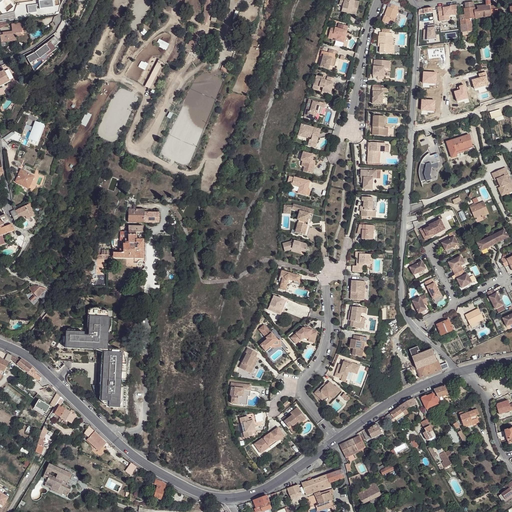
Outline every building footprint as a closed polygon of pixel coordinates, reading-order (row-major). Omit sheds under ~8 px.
[(350,11),(349,14),(354,16),(357,3),(346,0),(339,0),(338,5),(341,6),(340,9),(350,11)] [(490,7),(490,1),(485,2),(485,6),(477,8),(477,12),(474,12),(475,19),(491,17),(490,7)] [(469,20),(475,19),(474,12),(473,3),(465,4),(465,10),(464,10),(464,16),(465,20),(469,20)] [(439,22),(446,21),(446,17),(448,16),(448,14),(448,11),(447,7),(437,8),(439,22)] [(396,11),(389,9),(386,8),(381,22),(392,26),(397,12),(396,11)] [(469,21),(469,20),(465,20),(464,16),(460,17),(459,19),(460,26),(470,25),(469,21)] [(16,34),(21,33),(23,33),(22,23),(12,24),(13,32),(2,33),(2,35),(0,35),(0,39),(0,41),(3,41),(3,39),(6,38),(7,42),(17,41),(17,37),(16,34)] [(327,37),(331,38),(334,39),(333,41),(342,43),(347,27),(337,25),(336,29),(329,27),(327,37)] [(427,40),(436,38),(434,25),(428,26),(428,28),(428,38),(427,40)] [(470,32),(470,25),(460,26),(461,33),(470,32)] [(194,27),(189,42),(194,44),(200,29),(194,27)] [(390,54),(391,45),(392,37),(390,37),(391,34),(378,33),(377,44),(379,45),(379,47),(378,53),(390,54)] [(50,41),(55,47),(59,43),(54,37),(50,41)] [(160,40),(157,46),(166,50),(169,43),(160,40)] [(35,53),(27,57),(32,67),(33,67),(35,71),(43,63),(40,59),(45,54),(47,56),(52,52),(56,49),(55,47),(50,41),(35,53)] [(443,47),(428,49),(429,59),(444,58),(443,47)] [(331,58),(334,59),(335,55),(336,56),(337,52),(328,50),(327,53),(320,51),(320,55),(322,55),(319,67),(327,69),(328,66),(329,65),(331,58)] [(40,59),(43,63),(53,53),(52,52),(47,56),(45,54),(40,59)] [(138,67),(144,70),(148,64),(141,60),(138,67)] [(388,69),(389,62),(373,61),(372,78),(376,79),(376,80),(383,80),(383,69),(388,69)] [(0,86),(10,81),(4,70),(0,72),(0,86)] [(437,73),(423,71),(422,83),(436,84),(437,73)] [(486,72),(478,74),(480,77),(472,80),(474,89),(490,85),(486,72)] [(312,86),(317,87),(321,88),(320,91),(329,94),(332,83),(333,83),(334,79),(326,77),(325,81),(323,80),(320,79),(321,78),(315,76),(312,86)] [(465,84),(459,86),(460,89),(454,91),(457,101),(469,98),(465,84)] [(372,88),(371,104),(382,105),(382,93),(387,93),(387,89),(372,88)] [(318,107),(322,108),(323,109),(324,105),(307,100),(302,117),(311,120),(313,113),(316,114),(316,113),(318,107)] [(435,100),(421,100),(421,111),(435,111),(435,100)] [(85,126),(91,115),(86,112),(80,124),(85,126)] [(499,112),(489,115),(490,121),(493,120),(494,123),(501,121),(499,112)] [(384,117),(372,116),(372,127),(373,128),(373,135),(382,136),(383,128),(384,117)] [(45,124),(38,120),(30,141),(38,144),(41,136),(40,136),(45,124)] [(307,135),(306,137),(310,138),(309,140),(308,140),(306,146),(314,148),(319,130),(300,125),(297,134),(302,135),(303,134),(307,135)] [(456,152),(472,147),(469,136),(447,143),(452,159),(458,157),(457,156),(456,152)] [(369,149),(367,149),(366,162),(376,163),(377,152),(383,152),(384,145),(384,144),(368,143),(368,146),(369,147),(369,149)] [(474,147),(472,147),(456,152),(457,156),(475,150),(474,147)] [(312,155),(302,152),(300,161),(302,161),(305,162),(303,167),(302,172),(311,174),(315,161),(311,160),(312,155)] [(421,182),(421,183),(426,182),(427,183),(432,182),(431,177),(432,169),(432,166),(438,164),(440,163),(438,155),(431,158),(430,155),(427,156),(425,157),(424,159),(423,164),(421,163),(420,165),(419,168),(419,170),(419,172),(419,175),(420,177),(420,179),(421,182)] [(29,188),(35,177),(21,169),(15,181),(29,188)] [(503,177),(509,174),(507,169),(500,171),(503,177)] [(363,177),(362,183),(362,189),(372,190),(373,178),(375,178),(376,171),(360,170),(359,177),(360,177),(363,177)] [(511,184),(511,180),(509,174),(503,177),(500,171),(493,174),(496,181),(498,180),(502,188),(501,188),(504,195),(511,192),(510,190),(511,189),(511,185),(511,184)] [(305,195),(307,188),(309,181),(293,177),(291,185),(298,187),(296,193),(305,195)] [(511,192),(511,184),(511,185),(511,189),(510,190),(511,192),(504,195),(501,188),(500,189),(503,197),(511,192)] [(371,217),(372,210),(372,202),(371,202),(371,198),(361,197),(361,201),(362,201),(362,206),(362,210),(361,210),(360,211),(360,216),(371,217)] [(484,211),(481,203),(470,208),(475,218),(482,215),(482,217),(489,214),(487,209),(484,211)] [(20,209),(24,216),(26,215),(28,218),(34,215),(34,214),(30,205),(29,204),(20,209)] [(305,224),(309,225),(313,210),(292,204),(291,209),(297,211),(295,220),(298,220),(297,222),(295,222),(293,232),(302,234),(305,224)] [(128,221),(129,221),(144,222),(144,212),(144,209),(131,208),(129,208),(128,221)] [(20,218),(24,216),(20,209),(16,210),(15,210),(12,212),(16,220),(17,222),(21,221),(20,218)] [(144,212),(144,222),(159,222),(159,212),(156,212),(148,212),(144,212)] [(9,221),(5,215),(0,216),(0,220),(3,225),(9,221)] [(421,231),(426,242),(447,231),(444,225),(441,226),(439,222),(430,227),(430,228),(427,229),(427,228),(421,231)] [(15,231),(11,224),(4,227),(0,228),(0,244),(4,243),(1,236),(15,231)] [(144,226),(129,225),(129,238),(125,238),(125,244),(123,244),(122,251),(114,251),(113,256),(143,257),(144,240),(144,239),(138,239),(138,240),(137,240),(137,232),(143,232),(144,226)] [(361,232),(361,234),(361,239),(372,239),(373,226),(359,225),(357,231),(361,232)] [(504,230),(491,237),(495,245),(508,238),(504,230)] [(25,237),(18,232),(15,241),(15,242),(15,243),(21,248),(23,244),(25,237)] [(456,233),(449,236),(451,238),(441,243),(446,252),(458,246),(454,237),(457,235),(456,233)] [(491,237),(478,244),(482,252),(495,245),(491,237)] [(291,248),(300,251),(304,252),(307,244),(293,240),(282,244),(284,251),(291,249),(291,248)] [(108,250),(99,249),(99,254),(97,254),(97,263),(97,273),(97,274),(104,274),(104,255),(108,255),(108,250)] [(369,265),(369,254),(364,254),(364,253),(355,252),(354,257),(356,257),(356,266),(352,266),(351,271),(361,272),(362,264),(369,265)] [(461,257),(448,263),(461,289),(472,284),(467,275),(463,277),(459,267),(464,265),(461,257)] [(414,261),(408,264),(410,268),(409,269),(413,277),(425,270),(421,263),(417,265),(414,261)] [(301,276),(281,271),(279,277),(281,278),(278,288),(285,290),(288,280),(299,283),(301,276)] [(424,283),(426,288),(432,300),(440,296),(435,285),(434,284),(433,284),(431,280),(424,283)] [(353,293),(353,299),(364,300),(365,281),(351,281),(350,293),(353,293)] [(33,285),(29,289),(37,298),(45,289),(33,285)] [(493,290),(486,293),(494,310),(502,306),(497,296),(496,296),(493,290)] [(282,309),(285,300),(273,295),(267,309),(280,314),(282,309)] [(424,296),(412,302),(418,314),(426,311),(423,305),(427,302),(424,296)] [(361,328),(362,317),(361,317),(362,308),(350,307),(349,311),(351,311),(350,315),(348,315),(347,320),(350,320),(349,327),(361,328)] [(470,325),(475,323),(484,319),(479,308),(465,315),(470,325)] [(109,311),(93,310),(93,317),(91,317),(90,336),(83,336),(83,332),(75,331),(75,329),(68,329),(67,336),(65,336),(64,339),(67,340),(67,345),(97,346),(97,348),(105,348),(105,341),(107,341),(109,311)] [(511,313),(502,318),(506,326),(511,323),(511,313)] [(453,330),(449,320),(437,324),(441,335),(453,330)] [(277,344),(277,340),(266,327),(260,331),(266,338),(260,344),(266,351),(271,347),(270,346),(272,344),(277,344)] [(308,337),(308,339),(308,341),(314,342),(317,330),(310,329),(306,328),(303,328),(302,328),(293,335),(298,341),(302,338),(304,336),(308,337)] [(361,341),(365,342),(366,337),(353,335),(353,339),(351,339),(349,347),(353,348),(352,355),(362,357),(363,349),(360,349),(361,341)] [(412,357),(420,354),(417,347),(409,350),(409,351),(410,354),(412,357)] [(115,349),(105,348),(104,355),(102,355),(101,363),(105,363),(103,386),(100,385),(100,390),(99,393),(103,393),(102,400),(110,401),(110,405),(118,406),(118,398),(120,398),(121,387),(119,387),(120,372),(122,372),(123,357),(121,357),(121,351),(115,351),(115,349)] [(250,365),(255,356),(257,353),(247,348),(245,352),(246,353),(239,367),(250,373),(253,367),(250,365)] [(436,361),(432,349),(420,354),(412,357),(420,378),(448,367),(447,363),(440,366),(437,360),(436,361)] [(12,356),(0,351),(0,358),(8,363),(10,360),(12,356)] [(0,370),(3,372),(8,363),(0,358),(0,370)] [(21,359),(20,360),(17,364),(32,377),(36,372),(36,371),(26,363),(26,361),(24,361),(21,359)] [(353,370),(352,372),(357,374),(360,365),(352,362),(351,364),(343,361),(342,365),(338,364),(337,367),(340,369),(339,371),(336,370),(334,376),(341,378),(340,380),(345,381),(349,371),(350,369),(353,370)] [(40,377),(36,372),(32,377),(37,381),(40,377)] [(326,396),(331,395),(333,398),(340,390),(336,385),(335,386),(329,381),(324,387),(322,385),(314,393),(321,399),(325,395),(326,396)] [(231,402),(241,404),(242,396),(244,395),(244,390),(250,390),(250,384),(236,383),(231,382),(230,394),(231,397),(231,402)] [(446,385),(435,389),(438,396),(439,398),(449,394),(447,389),(446,385)] [(241,404),(244,404),(245,404),(246,395),(249,395),(250,390),(244,390),(244,395),(242,396),(241,404)] [(52,401),(57,404),(61,397),(56,393),(52,401)] [(434,406),(438,403),(435,396),(434,393),(422,398),(429,412),(436,409),(434,406)] [(53,411),(52,412),(70,423),(75,415),(60,406),(64,400),(61,397),(57,404),(55,407),(53,411)] [(406,403),(400,406),(404,411),(410,408),(417,404),(414,398),(406,403)] [(50,407),(39,400),(35,407),(46,414),(50,407)] [(497,406),(500,415),(511,410),(511,409),(509,401),(498,405),(497,406)] [(400,406),(391,413),(394,418),(404,411),(400,406)] [(46,414),(35,407),(33,410),(44,416),(46,414)] [(300,419),(301,421),(306,418),(297,407),(292,411),(293,413),(291,414),(286,418),(285,416),(282,418),(288,427),(291,425),(292,425),(297,422),(300,419)] [(476,409),(459,416),(463,429),(478,423),(475,416),(478,415),(476,409)] [(406,414),(404,411),(394,418),(396,422),(397,421),(402,417),(406,414)] [(255,429),(252,418),(248,419),(247,416),(239,418),(240,422),(242,422),(245,431),(243,432),(244,437),(252,435),(251,430),(255,429)] [(405,421),(402,417),(397,421),(400,425),(405,421)] [(428,420),(427,419),(422,422),(425,428),(431,425),(428,420)] [(454,425),(458,432),(462,430),(457,422),(453,424),(454,425)] [(379,425),(368,430),(372,438),(372,439),(383,433),(379,425)] [(431,426),(431,425),(425,428),(428,433),(434,430),(431,426)] [(263,448),(267,445),(268,447),(284,436),(277,426),(269,432),(271,435),(267,437),(266,435),(260,439),(255,442),(258,447),(263,448)] [(43,427),(41,435),(39,441),(43,442),(45,443),(47,436),(46,435),(49,429),(43,427)] [(428,433),(425,428),(424,429),(422,430),(423,432),(422,433),(427,441),(428,440),(436,435),(434,430),(428,433)] [(372,438),(368,430),(362,434),(366,441),(372,438)] [(458,432),(465,445),(469,442),(462,430),(458,432)] [(107,442),(96,432),(93,434),(104,445),(107,442)] [(98,451),(104,445),(93,434),(88,440),(98,451)] [(358,436),(352,439),(357,450),(360,449),(365,447),(366,447),(359,435),(358,436)] [(438,439),(436,435),(428,440),(430,444),(438,439)] [(340,445),(345,456),(346,458),(358,452),(357,450),(352,439),(340,445)] [(260,452),(268,447),(267,445),(263,448),(258,447),(255,442),(253,443),(260,452)] [(42,446),(38,445),(36,451),(42,454),(43,450),(44,446),(42,446)] [(451,450),(446,453),(449,460),(455,457),(451,450)] [(446,453),(445,452),(441,454),(444,459),(446,458),(448,461),(446,462),(443,463),(448,471),(454,468),(449,460),(446,453)] [(381,472),(383,477),(398,468),(395,463),(381,472)] [(64,492),(69,494),(72,488),(67,485),(72,474),(50,464),(45,475),(49,477),(48,479),(47,482),(53,485),(52,487),(52,488),(59,491),(57,493),(62,496),(63,494),(64,492)] [(329,474),(327,474),(329,479),(330,483),(345,478),(342,469),(329,474)] [(327,474),(302,483),(306,494),(331,486),(330,483),(329,479),(327,474)] [(359,475),(349,479),(351,487),(361,481),(359,475)] [(166,485),(162,482),(155,480),(154,484),(157,486),(153,497),(161,500),(166,485)] [(511,480),(502,489),(504,492),(498,496),(504,504),(511,498),(511,491),(510,488),(511,486),(511,480)] [(363,504),(382,495),(376,482),(370,485),(371,487),(358,494),(363,504)] [(299,484),(288,488),(292,499),(302,495),(299,484)] [(330,502),(333,500),(331,494),(332,494),(333,493),(333,491),(333,489),(321,493),(320,491),(315,494),(316,497),(317,497),(319,504),(316,505),(318,511),(330,511),(338,509),(337,505),(335,506),(332,507),(330,502)] [(254,500),(255,502),(257,509),(261,507),(262,510),(263,511),(272,509),(268,498),(267,496),(254,500)]
